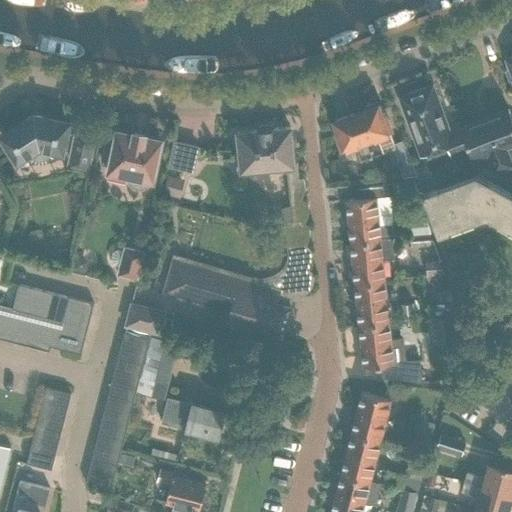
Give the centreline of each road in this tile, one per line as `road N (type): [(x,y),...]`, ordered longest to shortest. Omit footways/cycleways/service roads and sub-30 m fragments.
road 1 (residential): [(295,511),(327,360),(304,92)]
road 2 (residential): [(0,97),(22,82),(198,108),(252,107),(304,92)]
road 3 (residential): [(304,92),(511,16)]
